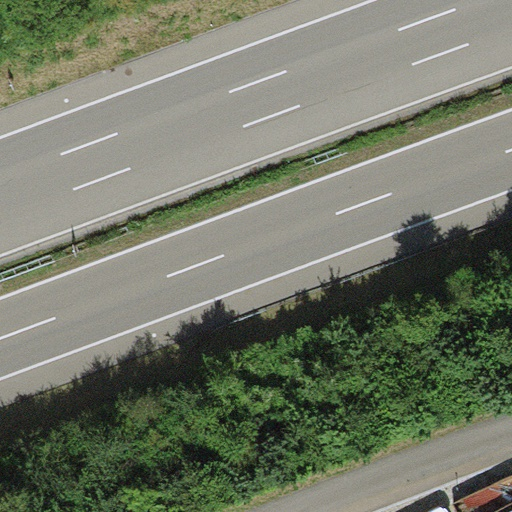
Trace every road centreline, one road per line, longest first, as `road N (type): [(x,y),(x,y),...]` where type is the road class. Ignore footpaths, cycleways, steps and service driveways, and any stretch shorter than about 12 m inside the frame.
road 1 (motorway): [(0,339),(511,149)]
road 2 (motorway): [(511,9),(0,197)]
road 3 (residential): [(306,511),(511,435)]
